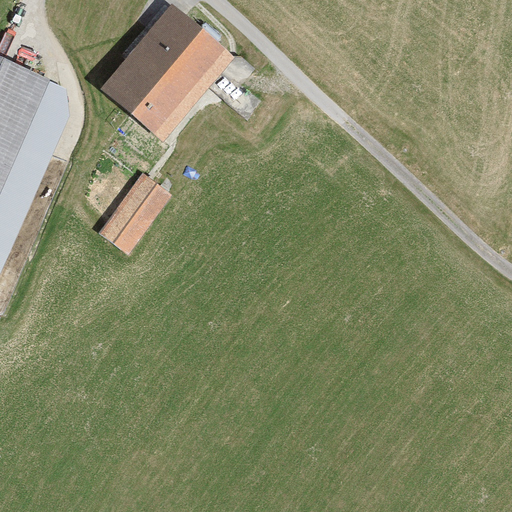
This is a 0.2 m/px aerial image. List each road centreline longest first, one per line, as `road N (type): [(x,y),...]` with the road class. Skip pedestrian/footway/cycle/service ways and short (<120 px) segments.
road 1 (track): [(511,267),(349,125)]
road 2 (residential): [(215,0),(349,125)]
